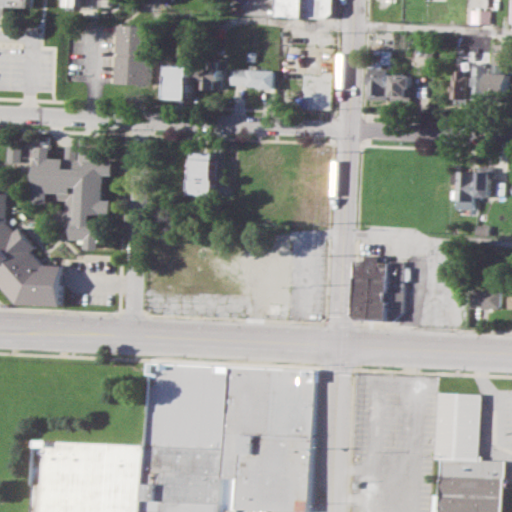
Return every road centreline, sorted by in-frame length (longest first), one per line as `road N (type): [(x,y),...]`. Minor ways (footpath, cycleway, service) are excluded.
road 1 (residential): [(0,112),(511,135)]
road 2 (secondary): [(0,329),(511,352)]
road 3 (residential): [(354,0),(335,511)]
road 4 (residential): [(137,121),(130,336)]
